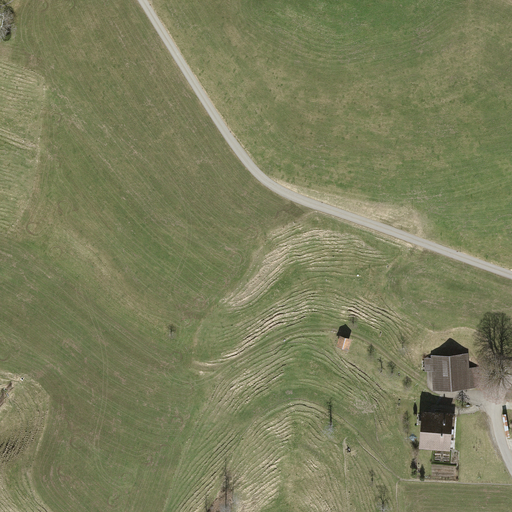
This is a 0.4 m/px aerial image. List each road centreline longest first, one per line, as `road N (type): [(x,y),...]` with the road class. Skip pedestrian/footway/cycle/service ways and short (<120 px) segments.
road 1 (unclassified): [(141,0),(265,180),(511,275)]
road 2 (track): [(306,328),(368,338),(435,391),(511,407)]
